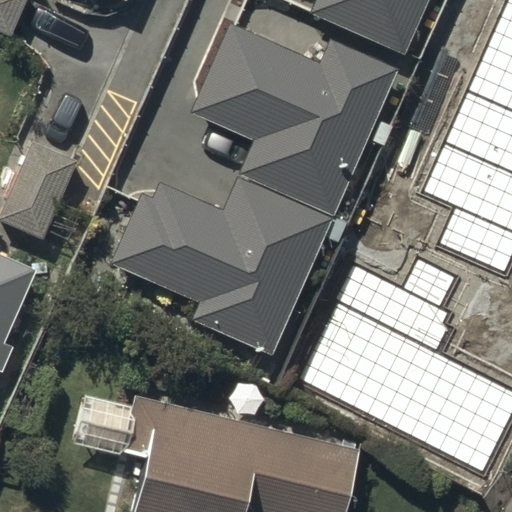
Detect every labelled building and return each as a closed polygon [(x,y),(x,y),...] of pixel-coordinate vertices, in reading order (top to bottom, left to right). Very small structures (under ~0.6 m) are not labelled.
[(23,0),(0,0),(0,31),(8,35),(23,0)] [(320,0),(314,16),(400,55),(425,0),(320,0)] [(321,71),(232,32),(197,110),(258,137),(243,173),(330,212),(390,79),(330,52),(321,71)] [(428,153),(433,156),(415,192),(437,203),(410,257),(448,276),(417,336),(495,375),(511,340),(511,115),(459,89),(428,153)] [(73,163),(33,145),(16,182),(0,216),(0,217),(40,236),(56,200),(73,163)] [(324,222),(240,185),(225,219),(163,192),(157,206),(141,199),(113,262),(202,301),(195,317),(267,349),(324,222)] [(0,339),(29,274),(0,261),(0,339)] [(282,356),(284,357),(375,394),(400,329),(320,280),(282,356)] [(346,511),(358,455),(136,406),(124,457),(147,462),(135,511),(346,511)]
